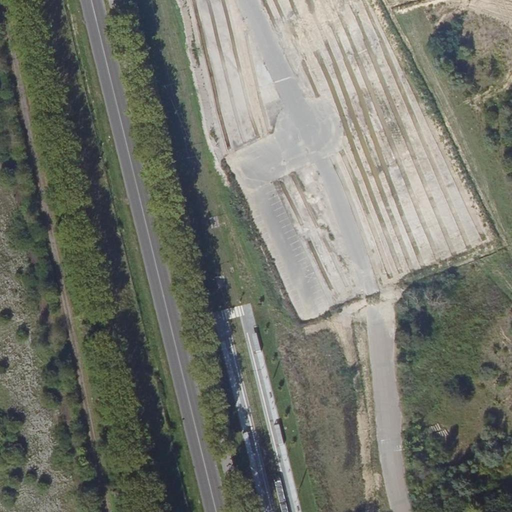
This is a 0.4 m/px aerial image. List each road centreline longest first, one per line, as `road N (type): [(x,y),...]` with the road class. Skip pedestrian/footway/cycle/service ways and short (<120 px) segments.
road 1 (secondary): [(90,0),(215,511)]
road 2 (track): [(113,511),(3,0)]
road 3 (track): [(404,511),(389,469),(367,288),(307,132)]
